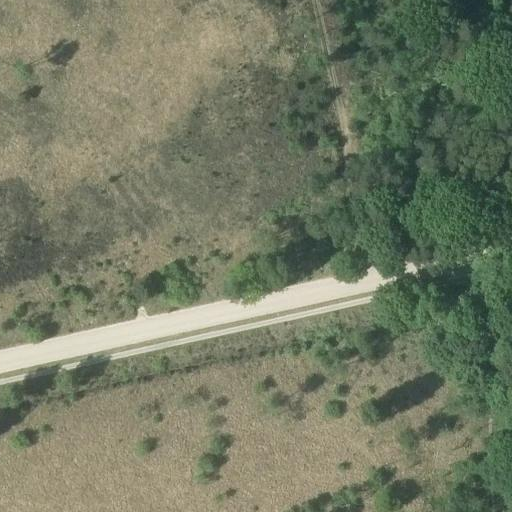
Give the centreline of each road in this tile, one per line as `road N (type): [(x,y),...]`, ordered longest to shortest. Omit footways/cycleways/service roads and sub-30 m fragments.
road 1 (unclassified): [(0,369),(511,256)]
road 2 (track): [(316,0),(385,294)]
road 3 (track): [(483,271),(500,511)]
